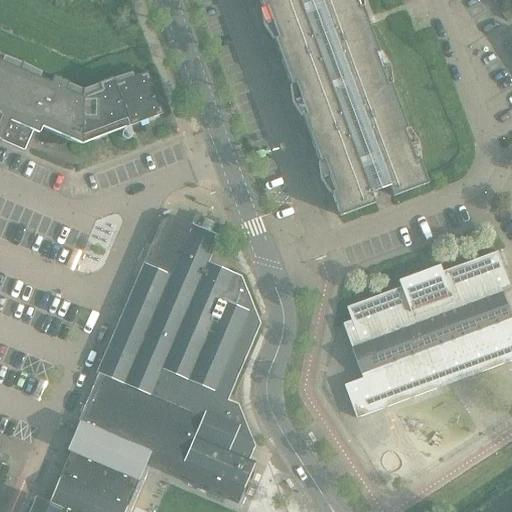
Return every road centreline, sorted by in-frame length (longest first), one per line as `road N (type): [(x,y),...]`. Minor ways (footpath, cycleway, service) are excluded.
road 1 (residential): [(0,397),(48,419),(151,190)]
road 2 (tertiary): [(332,511),(269,409),(266,377),(283,328),(265,262)]
road 3 (residential): [(315,244),(228,0)]
road 4 (residential): [(315,244),(479,182),(494,169)]
road 5 (residential): [(494,169),(435,0)]
road 6 (tertiary): [(225,157),(167,0)]
road 7 (residential): [(0,183),(77,218),(151,190)]
road 8 (unknown): [(452,61),(494,169),(511,159)]
